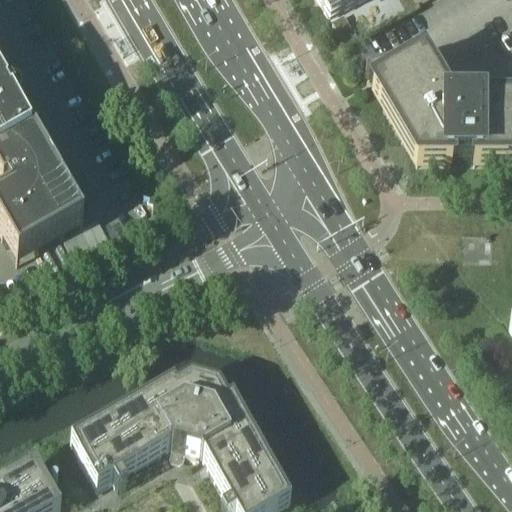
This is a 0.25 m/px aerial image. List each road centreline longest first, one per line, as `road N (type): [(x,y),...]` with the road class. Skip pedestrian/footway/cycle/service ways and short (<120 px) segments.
road 1 (unknown): [(5,281),(100,228),(105,214),(95,173),(0,8)]
road 2 (primary): [(511,485),(321,201)]
road 3 (primary): [(271,229),(462,511)]
road 4 (unclassified): [(0,376),(271,229)]
road 5 (primary): [(134,0),(271,229)]
road 6 (primary): [(321,201),(205,0)]
road 7 (unknown): [(506,0),(450,42),(447,56),(469,77),(511,63)]
